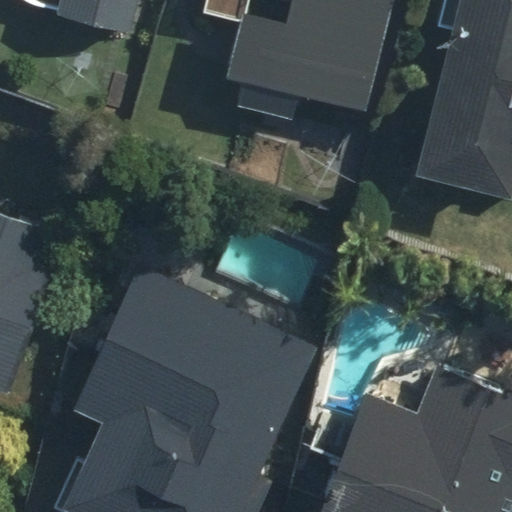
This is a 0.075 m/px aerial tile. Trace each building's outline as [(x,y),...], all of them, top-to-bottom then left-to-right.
[(52,0),(49,13),(120,31),(127,0),(52,0)] [(279,0),(275,18),(235,8),(219,71),(353,105),(380,0),(279,0)] [(496,193),(511,132),(511,0),(446,0),(404,170),(496,193)] [(0,377),(2,378),(42,267),(30,263),(41,230),(0,215),(0,377)] [(226,511),(314,336),(140,251),(64,404),(91,417),(48,503),(65,511),(226,511)] [(509,511),(511,506),(511,394),(432,363),(410,416),(357,394),(308,511),(509,511)]
